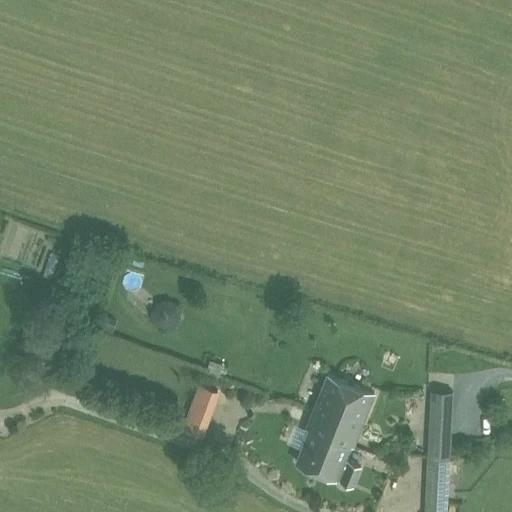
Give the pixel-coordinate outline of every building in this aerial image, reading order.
[(176,322),(177,316),(176,310),(172,305),(167,302),(161,301),(156,302),(153,305),(151,307),(148,311),(148,317),(149,322),(153,327),(158,330),(164,330),(169,329),(173,325),(176,322)] [(98,326),(110,331),(116,319),(103,314),(98,326)] [(327,372),(312,409),(335,417),(337,423),(333,435),(353,443),(373,390),(327,372)] [(198,383),(195,391),(194,395),(216,402),(220,391),(198,383)] [(431,388),(430,402),(450,403),(451,389),(431,388)] [(309,426),(296,460),(353,482),(360,464),(344,457),(349,442),(352,443),(353,443),(333,435),(337,423),(335,417),(312,409),(306,425),(309,426)] [(208,424),(186,416),(182,427),(204,435),(208,424)] [(428,438),(428,451),(448,453),(449,438),(428,438)] [(428,451),(426,500),(425,511),(445,511),(446,501),(448,453),(428,451)]
